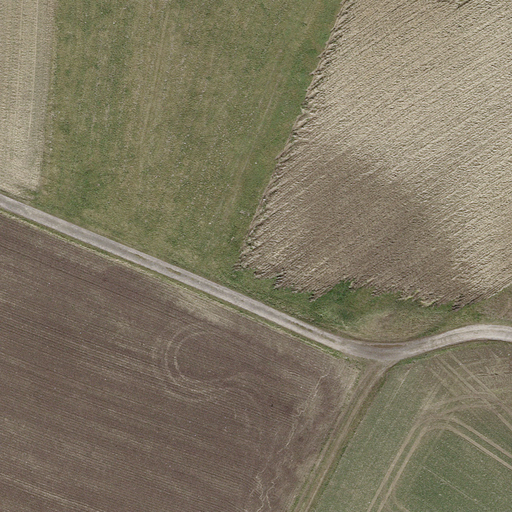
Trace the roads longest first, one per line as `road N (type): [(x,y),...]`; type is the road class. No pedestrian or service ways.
road 1 (track): [(0,195),(323,335)]
road 2 (track): [(511,336),(496,328),(380,350),(323,335)]
